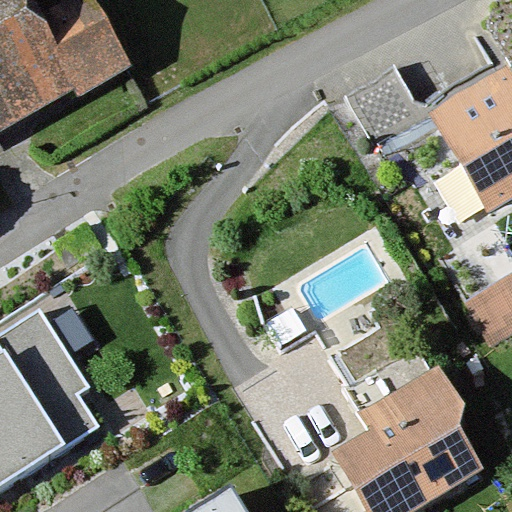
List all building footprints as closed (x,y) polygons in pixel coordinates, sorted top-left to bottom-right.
[(23,0),(0,0),(0,143),(129,75),(107,35),(56,62),(23,0)] [(511,82),(509,78),(433,123),(489,216),(511,201),(511,82)] [(511,283),(470,309),(492,345),(511,332),(511,283)] [(0,346),(9,361),(0,367),(0,491),(97,428),(81,403),(91,397),(41,319),(0,345),(0,346)] [(376,441),(339,463),(368,511),(417,511),(482,473),(461,438),(464,412),(439,370),(361,416),(376,441)] [(238,511),(233,503),(217,511),(238,511)]
